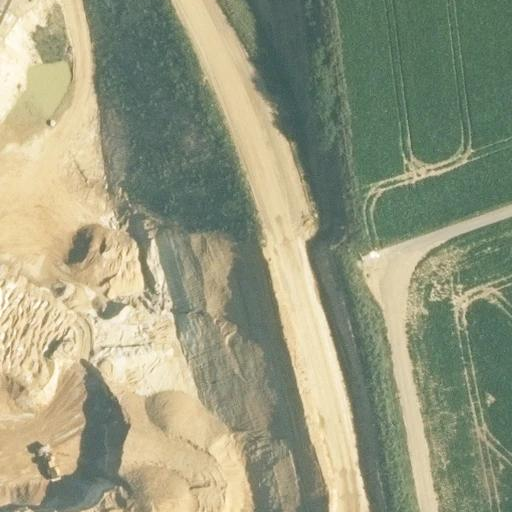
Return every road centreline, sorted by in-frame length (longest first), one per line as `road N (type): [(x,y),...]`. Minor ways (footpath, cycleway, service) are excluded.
road 1 (track): [(378,249),(433,511)]
road 2 (unclassified): [(378,249),(511,207)]
